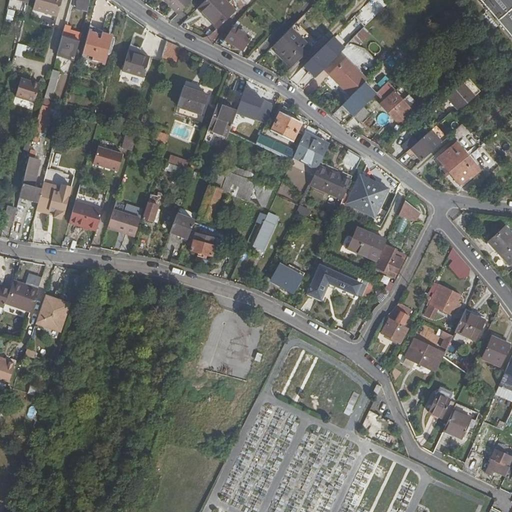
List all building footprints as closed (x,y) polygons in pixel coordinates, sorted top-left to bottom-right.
[(38,0),(36,11),(61,18),(65,0),(38,0)] [(163,0),(179,17),(193,3),(190,0),(163,0)] [(234,13),(221,0),(208,0),(197,10),(216,30),(234,13)] [(511,0),(481,0),(511,36),(511,0)] [(364,27),(375,16),(367,9),(356,19),(364,27)] [(296,25),(290,31),(300,41),(306,35),(296,25)] [(73,28),(67,26),(65,36),(59,54),(76,59),(79,49),(81,49),(83,40),(85,35),(72,31),(73,28)] [(352,38),(361,45),(371,34),(363,27),(352,38)] [(251,38),(234,28),(227,41),(238,47),(239,46),(245,49),(251,38)] [(106,34),(93,30),(85,57),(96,60),(95,62),(107,66),(110,56),(112,57),(117,43),(110,41),(111,38),(106,37),(106,34)] [(290,31),(276,44),(279,47),(274,53),(289,69),(309,50),(300,41),(290,31)] [(303,68),(314,79),(334,59),(344,50),(333,39),(332,40),(324,48),(303,68)] [(14,54),(23,57),(27,46),(18,43),(14,54)] [(142,49),(132,45),(130,51),(123,73),(145,79),(151,58),(141,54),(142,49)] [(177,50),(167,47),(162,63),(177,67),(182,52),(177,50)] [(309,50),(289,69),(290,69),(310,51),(309,50)] [(328,78),(349,98),(364,84),(366,82),(344,62),(328,78)] [(62,70),(55,68),(47,98),(53,100),(62,70)] [(376,76),(367,85),(372,90),(381,81),(376,76)] [(41,82),(22,77),(17,95),(36,100),(41,82)] [(349,98),(340,107),(341,109),(344,107),(353,116),(351,118),(352,119),(354,118),(363,109),(376,96),(364,84),(349,98)] [(381,106),(383,109),(396,121),(409,107),(386,85),(377,95),(384,102),(381,106)] [(186,89),(180,107),(203,115),(209,97),(186,89)] [(245,96),(246,94),(238,91),(233,105),(240,108),(245,96)] [(456,93),(448,99),(460,111),(467,105),(456,93)] [(253,98),(245,96),(240,108),(238,113),(233,126),(243,130),(247,121),(251,111),(256,99),(253,98)] [(229,136),(233,126),(238,113),(219,106),(209,131),(228,138),(229,136)] [(261,110),(255,123),(265,128),(273,110),(266,108),(264,112),(261,110)] [(363,109),(354,118),(360,124),(369,115),(363,109)] [(308,127),(309,124),(302,121),(303,119),(282,111),(273,135),(294,143),(296,135),(298,134),(304,136),(305,133),(308,127)] [(260,139),(261,137),(243,130),(233,126),(229,136),(256,147),(260,139)] [(305,133),(317,139),(320,132),(308,127),(305,133)] [(414,145),(406,153),(411,157),(416,152),(423,160),(442,144),(430,131),(414,145)] [(139,136),(127,133),(123,149),(133,153),(138,138),(139,136)] [(319,168),(328,149),(315,143),(317,139),(305,133),(304,136),(297,153),(295,157),(319,168)] [(160,135),(157,143),(167,146),(170,138),(160,135)] [(256,147),(293,161),(294,160),(295,157),(297,153),(260,139),(256,147)] [(328,149),(330,145),(317,139),(315,143),(328,149)] [(401,147),(406,153),(414,145),(409,140),(401,147)] [(439,160),(450,173),(469,157),(458,144),(439,160)] [(124,154),(100,147),(95,165),(119,172),(124,154)] [(354,174),(362,158),(347,151),(339,168),(354,174)] [(43,160),(32,157),(23,197),(40,202),(44,189),(36,187),(43,160)] [(172,157),(170,162),(180,166),(185,167),(187,162),(172,157)] [(295,157),(294,160),(318,171),(319,168),(295,157)] [(469,157),(450,173),(461,185),(480,170),(469,157)] [(170,162),(167,161),(164,168),(178,172),(180,166),(170,162)] [(213,176),(198,216),(216,223),(228,194),(266,209),(274,189),(217,167),(213,176)] [(319,168),(318,171),(311,185),(328,193),(336,175),(330,173),(319,168)] [(342,178),(336,175),(328,193),(343,200),(351,183),(342,178)] [(360,179),(388,192),(389,188),(362,176),(360,179)] [(375,217),(388,192),(360,179),(348,204),(375,217)] [(58,211),(57,214),(57,216),(64,218),(65,213),(67,213),(74,186),(65,183),(64,186),(46,181),(44,189),(40,202),(39,206),(58,211)] [(392,206),(397,194),(391,192),(386,203),(392,206)] [(151,195),(143,217),(154,221),(158,208),(161,198),(151,195)] [(421,211),(405,201),(399,215),(411,220),(417,218),(421,211)] [(77,202),(71,224),(98,232),(104,210),(77,202)] [(300,206),(297,213),(305,216),(308,208),(301,204),(300,206)] [(5,224),(14,227),(18,211),(9,208),(5,224)] [(158,208),(154,221),(158,222),(163,209),(158,208)] [(109,228),(137,237),(143,219),(115,210),(109,228)] [(18,211),(14,227),(22,229),(25,213),(18,211)] [(265,225),(255,246),(265,250),(270,239),(269,238),(275,225),(279,217),(270,213),(269,216),(262,214),(258,222),(265,225)] [(188,242),(195,224),(177,217),(170,235),(188,242)] [(511,264),(511,265),(511,234),(505,227),(489,242),(510,265),(511,264)] [(387,243),(387,241),(360,230),(352,249),(379,260),(387,243)] [(217,238),(200,234),(198,241),(195,240),(192,250),(200,252),(199,256),(205,258),(206,253),(212,255),(217,238)] [(379,260),(376,266),(379,267),(384,257),(391,260),(393,255),(403,259),(404,257),(395,253),(397,249),(397,248),(387,243),(379,260)] [(452,262),(449,264),(460,280),(471,272),(455,248),(446,254),(452,262)] [(406,253),(397,249),(395,253),(404,257),(406,253)] [(384,257),(379,267),(390,272),(392,269),(398,271),(403,259),(393,255),(391,260),(384,257)] [(274,280),(286,286),(293,270),(283,264),(274,280)] [(359,295),(363,297),(364,294),(367,287),(370,281),(367,279),(364,285),(321,266),(309,294),(325,301),(331,288),(357,300),(359,295)] [(293,270),(286,286),(296,292),(305,276),(293,270)] [(42,279),(30,274),(26,284),(38,288),(42,279)] [(31,288),(14,282),(13,285),(29,291),(31,288)] [(0,306),(5,308),(6,305),(11,289),(0,285),(0,306)] [(11,289),(6,305),(30,313),(38,291),(31,288),(29,291),(13,285),(11,289)] [(461,295),(440,285),(430,305),(452,315),(453,311),(457,303),(461,295)] [(367,287),(364,294),(369,296),(372,289),(367,287)] [(46,297),(37,323),(61,331),(71,305),(46,297)] [(412,308),(401,303),(399,306),(397,309),(388,314),(387,317),(390,318),(383,335),(401,343),(408,327),(405,325),(412,308)] [(461,305),(457,303),(453,311),(457,313),(461,305)] [(486,320),(466,311),(456,333),(476,342),(486,320)] [(437,347),(447,350),(452,335),(442,332),(437,347)] [(401,356),(437,372),(445,356),(446,353),(411,337),(401,356)] [(501,366),(510,344),(499,340),(492,337),(484,359),(501,366)] [(28,350),(25,358),(35,361),(38,354),(28,350)] [(3,359),(4,357),(0,355),(0,381),(9,384),(15,363),(10,361),(3,359)] [(511,359),(499,390),(511,395),(511,359)] [(442,420),(450,403),(451,402),(436,396),(429,415),(442,420)] [(453,411),(456,406),(450,403),(442,420),(448,422),(453,411)] [(444,431),(455,435),(464,439),(472,419),(453,411),(448,422),(444,431)] [(444,431),(443,434),(454,439),(455,435),(444,431)] [(510,472),(511,467),(511,456),(497,450),(488,468),(501,474),(504,469),(510,472)]
